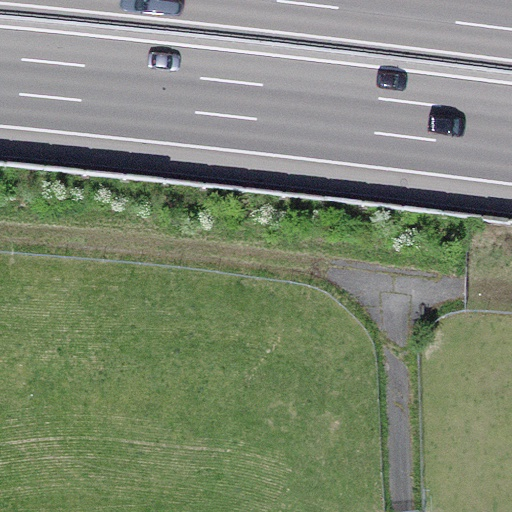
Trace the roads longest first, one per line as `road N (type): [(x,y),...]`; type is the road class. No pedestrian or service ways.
road 1 (motorway): [(0,76),(511,133)]
road 2 (track): [(403,511),(394,278)]
